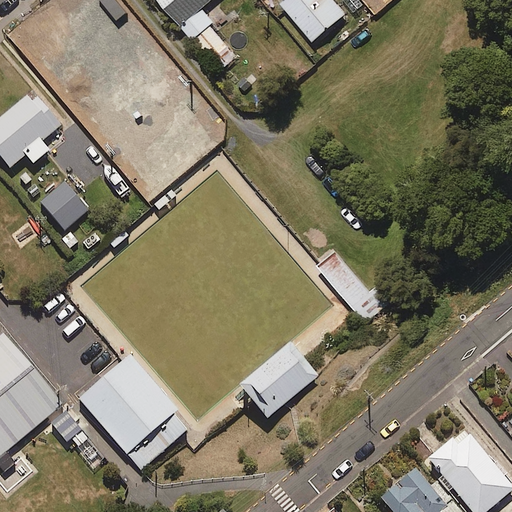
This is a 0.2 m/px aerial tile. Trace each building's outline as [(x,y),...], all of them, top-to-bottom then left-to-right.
[(209,0),(160,0),(219,70),(236,56),(198,10),(209,0)] [(345,12),(335,0),(282,0),(281,2),(312,39),(345,12)] [(156,52),(124,13),(53,71),(86,110),(156,52)] [(57,126),(29,93),(0,116),(0,156),(9,167),(24,154),(32,163),(48,149),(40,140),(57,126)] [(87,210),(64,183),(41,202),(64,230),(87,210)] [(180,202),(171,190),(153,203),(162,215),(180,202)] [(126,231),(109,243),(116,253),(133,241),(126,231)] [(390,302),(376,286),(371,290),(336,248),(317,264),(366,322),(390,302)] [(0,455),(61,404),(2,333),(0,334),(0,455)] [(316,374),(287,340),(236,384),(265,418),(316,374)] [(191,430),(128,355),(77,398),(140,472),(191,430)] [(483,511),(511,489),(511,488),(463,429),(428,458),(472,511),(483,511)] [(435,492),(413,468),(381,497),(394,511),(458,511),(459,511),(438,489),(435,492)]
